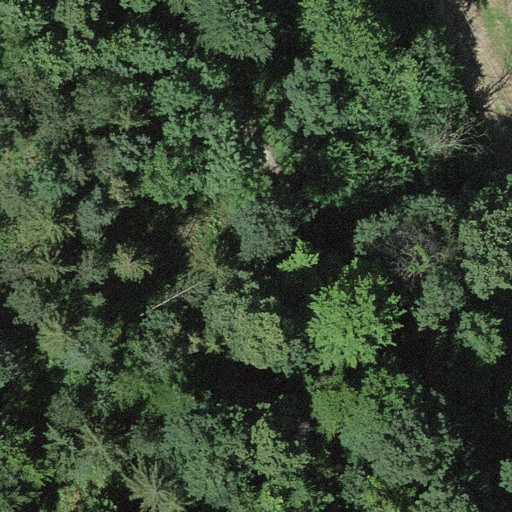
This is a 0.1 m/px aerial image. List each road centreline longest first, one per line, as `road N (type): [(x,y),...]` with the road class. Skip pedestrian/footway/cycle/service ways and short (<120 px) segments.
road 1 (track): [(169,0),(251,108),(469,511)]
road 2 (track): [(511,250),(391,0)]
